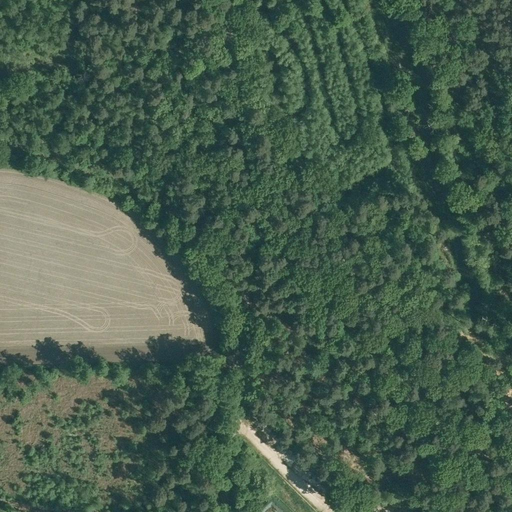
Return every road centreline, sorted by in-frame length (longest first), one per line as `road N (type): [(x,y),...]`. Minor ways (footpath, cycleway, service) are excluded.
road 1 (unclassified): [(511,458),(474,440),(261,221)]
road 2 (unclassified): [(223,511),(252,240),(261,221)]
road 3 (unclassified): [(261,221),(224,0)]
